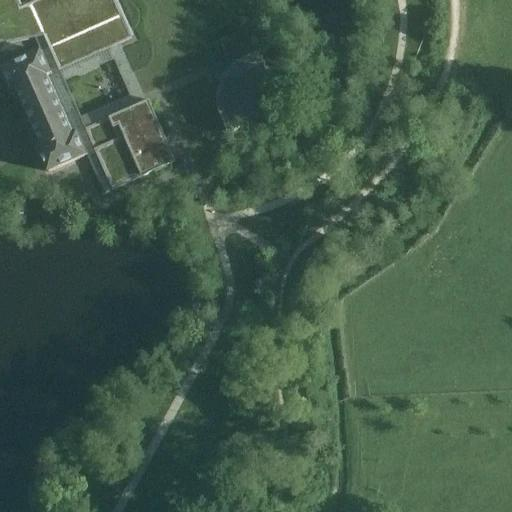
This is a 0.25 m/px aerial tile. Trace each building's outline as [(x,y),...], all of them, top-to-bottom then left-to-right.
[(17,0),(0,0),(0,46),(36,40),(46,36),(61,71),(132,39),(114,0),(41,0),(21,9),(17,0)] [(229,135),(240,129),(237,123),(271,109),(271,110),(273,110),(272,109),(271,108),(271,107),(271,105),(272,104),(272,102),(273,102),(274,101),(275,101),(276,101),(277,100),(276,99),(275,99),(256,57),(261,54),(260,52),(256,54),(245,31),(220,42),(222,45),(224,49),(225,50),(228,52),(230,53),(233,53),(235,53),(237,53),(239,52),(241,56),(243,60),(238,63),(234,65),(231,68),(228,72),(225,76),(222,81),(220,85),(218,91),(218,98),(218,106),(219,112),(221,117),(229,135)] [(86,130),(86,128),(146,103),(121,46),(61,72),(61,71),(46,36),(36,40),(38,46),(41,52),(87,157),(103,195),(113,191),(86,130)] [(49,174),(87,157),(41,52),(2,69),(13,92),(17,90),(30,120),(43,149),(39,151),(49,174)] [(149,102),(86,130),(113,191),(176,163),(149,102)]
